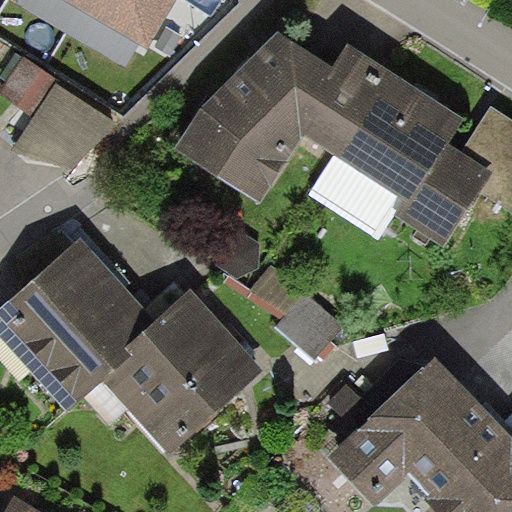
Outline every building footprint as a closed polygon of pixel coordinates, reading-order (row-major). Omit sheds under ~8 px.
[(66,33),(84,0),(18,0),(16,4),(66,33)] [(84,0),(66,33),(127,68),(140,47),(147,52),(151,45),(177,0),(84,0)] [(232,0),(231,0),(177,0),(151,45),(175,61),(232,0)] [(303,138),(333,72),(278,37),(239,76),(203,112),(175,151),(261,207),(303,138)] [(465,121),(349,49),(333,72),(303,138),(404,203),(410,207),(449,147),(465,121)] [(24,58),(0,93),(0,95),(29,115),(54,78),(24,58)] [(116,124),(57,85),(13,152),(72,170),(116,124)] [(511,122),(491,108),(461,154),(493,175),(483,190),(511,208),(511,122)] [(461,154),(449,147),(410,207),(404,203),(395,216),(445,248),(483,190),(493,175),(461,154)] [(125,352),(156,325),(82,241),(0,312),(0,336),(68,414),(104,383),(132,359),(125,352)] [(132,359),(104,383),(171,457),(265,372),(192,292),(156,325),(125,352),(132,359)] [(306,295),(280,325),(315,355),(341,325),(306,295)] [(511,511),(511,439),(436,361),(328,459),(374,509),(405,482),(433,511),(511,511)] [(37,511),(14,498),(5,511),(37,511)]
